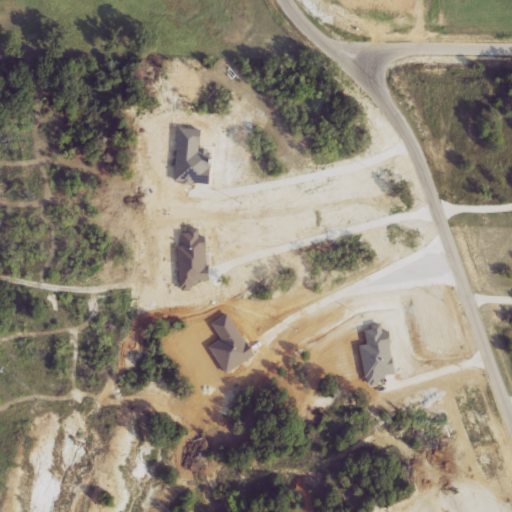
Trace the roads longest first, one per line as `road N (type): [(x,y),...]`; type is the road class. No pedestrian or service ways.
road 1 (residential): [(511,428),(469,299),(389,110),(295,23),(282,0)]
road 2 (residential): [(330,49),(511,52)]
